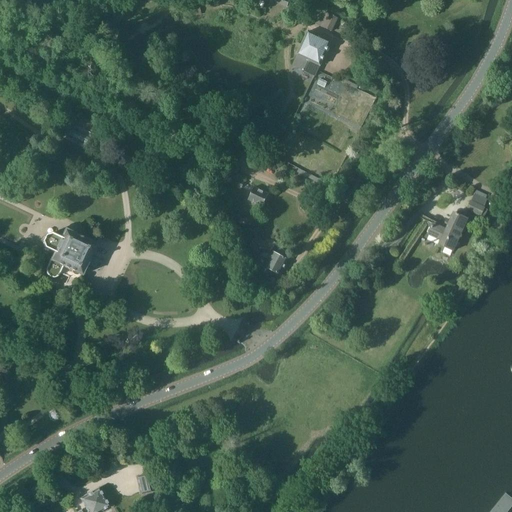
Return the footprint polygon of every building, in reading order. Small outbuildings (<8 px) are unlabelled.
[(338,19),(324,12),(322,17),(320,16),(316,24),(332,32),(338,19)] [(315,77),(331,42),(308,32),(293,66),(315,77)] [(68,136),(67,139),(86,149),(88,145),(91,147),(96,136),(95,135),(99,126),(76,115),(72,124),(71,124),(66,135),(68,136)] [(239,180),(236,184),(235,186),(242,189),(245,183),(239,180)] [(263,207),(269,194),(254,188),(248,200),(263,207)] [(489,209),(471,201),(467,210),(468,210),(472,212),(485,218),(489,209)] [(468,220),(472,212),(468,210),(464,218),(454,213),(450,221),(449,221),(446,226),(448,227),(447,230),(433,224),(428,235),(448,244),(446,248),(456,252),(470,220),(468,220)] [(250,227),(247,233),(254,237),(257,232),(250,227)] [(97,244),(64,229),(60,237),(51,233),(45,235),(42,242),(44,248),(53,253),(50,261),(48,265),(47,268),(46,270),(46,272),(47,273),(47,275),(48,276),(49,277),(51,277),(53,278),(55,277),(57,277),(58,275),(59,273),(62,267),(82,276),(97,244)] [(262,248),(253,243),(249,251),(258,256),(262,248)] [(288,260),(273,252),(265,267),(280,275),(288,260)] [(51,412),(49,416),(50,419),(54,421),(58,420),(60,416),(58,412),(54,410),(51,412)] [(149,473),(137,476),(141,495),(153,492),(149,473)] [(511,511),(511,490),(506,485),(486,511),(511,511)] [(100,511),(110,507),(99,488),(80,499),(85,507),(77,511),(100,511)]
